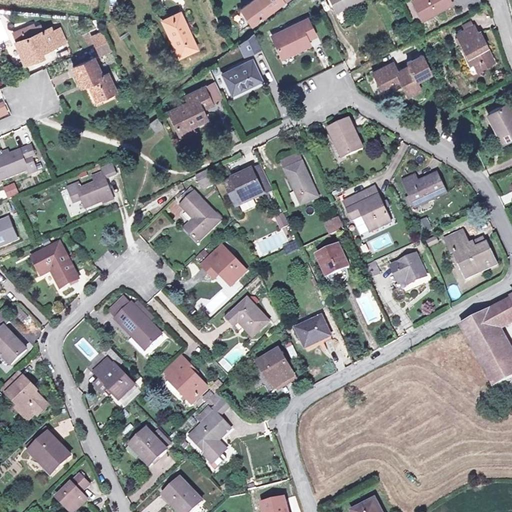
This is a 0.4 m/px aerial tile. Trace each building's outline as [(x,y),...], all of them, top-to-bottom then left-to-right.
[(281,0),(250,0),(239,9),(249,22),(281,0)] [(332,0),(337,9),(357,0),(332,0)] [(416,0),(424,16),(451,3),(448,0),(416,0)] [(175,54),(192,47),(175,10),(158,18),(175,54)] [(281,59),(310,45),(307,39),(315,35),(307,19),(271,36),(281,59)] [(465,54),(463,55),(470,71),(482,66),(478,57),(489,52),(478,30),(475,32),(471,24),(456,31),(465,54)] [(19,43),(26,59),(36,55),(38,59),(47,56),(44,48),(51,45),(52,48),(68,41),(63,29),(56,32),(54,28),(46,31),(44,26),(38,29),(37,26),(17,34),(20,42),(19,43)] [(95,35),(99,44),(108,41),(104,31),(95,35)] [(246,55),(261,48),(254,32),(240,42),(246,55)] [(108,41),(99,44),(104,55),(112,51),(108,41)] [(382,93),(400,85),(405,96),(418,90),(414,81),(429,74),(420,54),(406,60),(408,66),(395,71),(392,63),(373,71),(382,93)] [(36,55),(26,59),(28,64),(38,59),(36,55)] [(221,73),(231,94),(261,79),(251,58),(221,73)] [(96,98),(116,90),(108,73),(102,76),(95,59),(75,67),(82,84),(89,82),(96,98)] [(205,88),(213,104),(225,99),(216,82),(205,88)] [(207,107),(213,104),(205,88),(188,96),(190,100),(169,111),(179,132),(206,119),(200,106),(205,104),(207,107)] [(7,102),(0,105),(0,114),(10,110),(7,102)] [(489,110),(496,127),(493,129),(499,141),(511,134),(511,115),(506,103),(489,110)] [(167,126),(158,117),(152,123),(161,132),(167,126)] [(336,143),(339,142),(347,157),(364,149),(349,119),(329,129),(336,143)] [(31,173),(39,170),(34,158),(38,156),(34,146),(12,154),(7,156),(0,158),(0,173),(1,173),(3,180),(30,170),(31,173)] [(276,172),(293,163),(290,155),(272,163),(276,172)] [(236,202),(254,194),(255,197),(274,188),(262,163),(226,180),(236,202)] [(293,163),(276,172),(293,206),(310,199),(293,163)] [(100,169),(102,174),(103,173),(105,180),(116,176),(111,165),(100,169)] [(201,189),(213,185),(207,170),(195,174),(201,189)] [(420,182),(415,173),(402,180),(413,203),(429,195),(432,199),(446,191),(437,172),(420,182)] [(84,209),(112,198),(105,180),(103,173),(102,174),(92,178),(95,184),(80,189),(77,191),(81,200),(84,209)] [(16,185),(7,188),(10,197),(20,193),(16,185)] [(73,203),(81,200),(77,191),(80,189),(78,185),(68,189),(73,203)] [(353,218),(362,214),(369,227),(371,230),(391,220),(384,206),(382,201),(374,185),(354,195),(357,203),(347,208),(352,219),(353,218)] [(183,198),(187,202),(196,194),(191,189),(183,198)] [(222,222),(196,194),(187,202),(183,206),(198,223),(187,233),(199,245),(222,222)] [(357,203),(354,195),(343,200),(347,208),(357,203)] [(240,203),(241,210),(256,208),(255,201),(240,203)] [(284,212),(276,215),(282,227),(289,224),(284,212)] [(362,214),(353,218),(354,222),(361,219),(365,229),(369,227),(362,214)] [(427,216),(417,222),(422,233),(432,227),(427,216)] [(0,223),(0,247),(16,241),(8,220),(0,223)] [(453,250),(459,248),(470,242),(463,228),(447,236),(453,250)] [(326,234),(329,242),(335,239),(331,232),(326,234)] [(329,242),(326,234),(316,239),(320,246),(329,242)] [(470,242),(459,248),(461,253),(487,241),(485,235),(470,242)] [(435,236),(426,240),(428,245),(438,242),(435,236)] [(487,241),(461,253),(466,262),(463,264),(470,277),(498,263),(487,241)] [(33,257),(41,274),(52,269),(60,287),(77,279),(61,244),(33,257)] [(202,266),(209,274),(215,269),(232,285),(248,270),(223,245),(202,266)] [(342,246),(320,256),(326,269),(329,275),(348,266),(350,265),(342,246)] [(400,282),(408,279),(410,282),(428,274),(418,251),(392,263),(400,282)] [(373,260),(363,265),(368,275),(378,270),(373,260)] [(456,285),(448,288),(452,296),(459,293),(456,285)] [(255,338),(271,322),(249,300),(233,317),(246,329),(255,338)] [(511,354),(499,331),(511,322),(511,314),(506,302),(461,326),(495,388),(501,385),(505,392),(511,388),(511,354)] [(134,340),(137,338),(149,351),(164,336),(134,305),(117,321),(134,340)] [(305,342),(320,335),(322,338),(332,334),(322,314),(297,325),(305,342)] [(246,329),(233,317),(229,321),(242,333),(246,329)] [(0,333),(0,355),(11,367),(27,352),(5,328),(0,333)] [(91,331),(83,336),(92,348),(99,343),(91,331)] [(134,340),(131,343),(143,356),(149,351),(137,338),(134,340)] [(277,389),(296,378),(281,353),(259,366),(265,375),(268,373),(277,389)] [(166,373),(171,378),(184,364),(179,359),(166,373)] [(113,391),(111,393),(122,403),(137,388),(116,366),(115,367),(109,361),(96,374),(113,391)] [(191,369),(185,363),(184,364),(171,378),(169,379),(171,381),(181,391),(180,392),(180,393),(192,405),(208,389),(189,371),(191,369)] [(15,405),(19,401),(23,406),(17,412),(28,423),(38,414),(40,416),(48,409),(29,390),(33,387),(20,373),(2,391),(15,405)] [(97,379),(92,383),(101,393),(106,388),(97,379)] [(181,391),(171,381),(167,385),(167,387),(176,396),(180,393),(180,392),(181,391)] [(213,390),(217,394),(224,388),(219,384),(213,390)] [(225,404),(214,414),(221,420),(231,411),(225,404)] [(220,444),(232,432),(221,420),(214,414),(203,424),(207,428),(193,441),(207,455),(205,456),(213,464),(222,455),(223,447),(220,444)] [(152,470),(168,454),(167,452),(171,448),(159,436),(155,440),(148,433),(132,449),(152,470)] [(44,467),(46,465),(54,473),(72,457),(50,434),(30,453),(44,467)] [(59,499),(70,511),(77,504),(81,508),(88,501),(79,491),(82,488),(84,490),(90,485),(82,477),(59,499)] [(176,511),(197,511),(203,506),(181,483),(165,499),(176,511)] [(265,511),(288,511),(285,499),(263,504),(265,511)] [(351,511),(380,511),(373,499),(351,511)]
